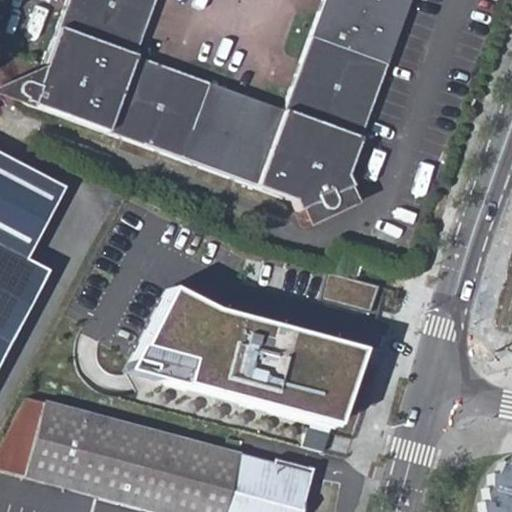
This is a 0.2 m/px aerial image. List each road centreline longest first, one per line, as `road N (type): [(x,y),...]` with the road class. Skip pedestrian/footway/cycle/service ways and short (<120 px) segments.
road 1 (tertiary): [(511,124),(474,232),(437,383)]
road 2 (tertiary): [(398,511),(437,383)]
